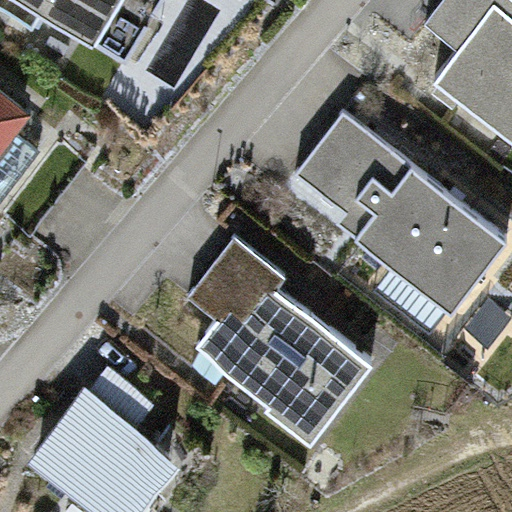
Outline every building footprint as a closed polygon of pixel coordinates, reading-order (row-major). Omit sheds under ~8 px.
[(0,0),(0,4),(36,26),(46,9),(130,59),(166,0),(0,0)] [(511,0),(444,0),(429,20),(462,45),(438,76),(511,133),(511,0)] [(0,87),(0,208),(34,234),(92,158),(0,87)] [(348,110),(301,171),(305,175),(368,222),(359,234),(368,241),(451,305),(455,307),(511,234),(348,110)] [(222,316),(200,344),(273,398),(269,403),(315,437),(367,369),(375,358),(280,286),(289,273),(238,234),(193,294),(222,316)] [(90,391),(42,454),(118,511),(130,511),(174,455),(90,391)]
